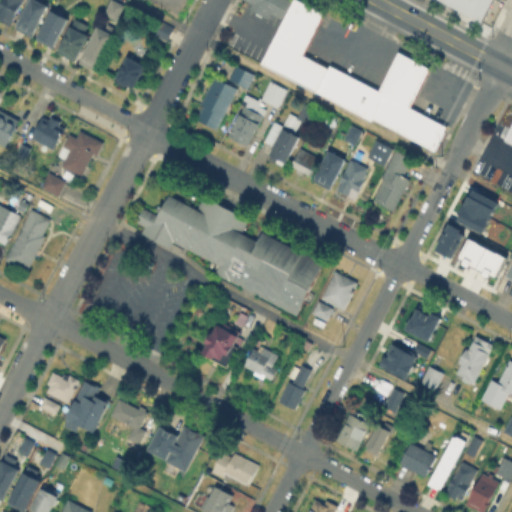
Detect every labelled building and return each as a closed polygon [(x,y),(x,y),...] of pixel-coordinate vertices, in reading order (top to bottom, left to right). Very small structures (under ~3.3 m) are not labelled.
[(23,0),(11,25),(0,19),(0,5),(2,0),(23,0)] [(38,26),(34,33),(20,25),(32,0),(38,0),(48,5),(38,26)] [(103,12),(109,0),(115,0),(123,4),(116,19),(103,12)] [(290,0),(281,19),(272,14),(270,19),(250,9),(253,4),(245,0),(290,0)] [(317,89),(263,61),(293,0),(308,0),(326,9),(304,51),(330,65),(332,62),(380,87),(391,67),(401,48),(432,65),(422,83),(412,104),(449,124),(434,151),(317,89)] [(490,0),(480,20),(441,0),(490,0)] [(38,35),(51,9),(66,17),(53,43),(38,35)] [(89,27),(85,35),(88,36),(76,61),(60,53),(77,20),(89,27)] [(155,33),(163,20),(176,28),(169,41),(155,33)] [(80,58),(96,26),(112,34),(96,66),(80,58)] [(145,66),(137,85),(121,78),(130,59),(145,66)] [(256,74),(249,88),(231,79),(238,65),(256,74)] [(207,100),(205,99),(216,77),(239,89),(232,102),(238,104),(233,113),(224,116),(217,129),(198,119),(207,100)] [(272,81),(288,89),(279,107),(263,98),(272,81)] [(249,95),(263,101),(259,109),(265,111),(249,144),(230,135),(249,95)] [(287,165),(270,156),(275,147),(265,142),(275,122),(283,126),(290,112),(301,117),(307,106),(317,111),(310,126),(303,123),(297,134),(302,136),(287,165)] [(0,113),(2,110),(19,120),(3,149),(0,146),(0,113)] [(50,163),(36,156),(41,146),(31,141),(44,116),(67,128),(50,163)] [(511,121),(511,142),(503,138),(511,121)] [(346,137),(353,124),(364,129),(357,143),(346,137)] [(72,150),(66,147),(72,134),(79,138),(82,132),(104,142),(97,157),(93,155),(83,175),(64,166),(72,150)] [(384,164),(392,147),(374,139),(366,156),(384,164)] [(292,167),(302,147),(309,150),(311,147),(322,152),(309,176),(292,167)] [(319,175),(332,148),(349,157),(335,183),(319,175)] [(388,169),(398,150),(413,159),(403,176),(411,180),(395,209),(376,199),(391,170),(388,169)] [(344,184),(340,182),(353,160),(370,170),(358,192),(360,193),(356,199),(340,190),(344,184)] [(51,173),(66,182),(59,195),(44,185),(51,173)] [(463,203),(471,187),(498,201),(490,216),(463,203)] [(225,205),(251,218),(244,233),(261,241),(265,233),(324,263),(298,314),(217,273),(221,265),(178,243),(170,246),(144,232),(147,226),(139,222),(146,208),(162,216),(172,195),(198,209),(206,194),(226,204),(225,205)] [(0,203),(21,215),(6,244),(0,240),(0,203)] [(480,235),(453,221),(463,203),(490,216),(480,235)] [(33,209),(52,219),(42,239),(45,240),(29,270),(7,259),(33,209)] [(434,248),(448,221),(465,230),(451,257),(434,248)] [(487,246),(476,268),(462,261),(464,259),(458,256),(469,236),(487,246)] [(506,256),(495,276),(490,273),(489,275),(476,268),(487,246),(506,256)] [(511,256),(503,276),(511,280),(511,256)] [(359,283),(346,308),(324,297),(337,271),(359,283)] [(334,309),(328,319),(315,312),(320,301),(334,309)] [(409,304),(423,313),(423,314),(430,318),(419,338),(396,325),(409,304)] [(243,308),(250,312),(243,324),(236,320),(243,308)] [(246,336),(229,369),(210,359),(209,359),(201,354),(219,321),(246,336)] [(464,359),(462,357),(469,345),(472,347),(478,335),(497,345),(478,380),(471,382),(456,374),(464,359)] [(385,340),(406,352),(402,360),(403,361),(395,376),(373,364),(385,340)] [(415,346),(427,352),(423,360),(411,354),(415,346)] [(280,356),(274,367),(277,369),(272,379),(266,375),(265,377),(246,366),(256,348),(262,352),(265,347),(280,356)] [(412,359),(425,366),(417,382),(404,375),(412,359)] [(511,395),(497,388),(511,359),(511,395)] [(290,380),(294,382),(296,377),(292,375),(299,363),(314,370),(295,408),(280,400),(290,380)] [(431,366),(445,373),(437,389),(423,382),(431,366)] [(70,401),(54,392),(55,390),(48,386),(56,374),(61,377),(66,369),(83,379),(70,401)] [(110,399),(94,430),(80,423),(76,431),(62,424),(67,416),(66,416),(86,378),(102,386),(98,392),(110,399)] [(61,405),(56,413),(42,406),(46,397),(61,405)] [(112,415),(120,398),(150,412),(142,427),(147,430),(138,448),(127,443),(135,426),(112,415)] [(375,420),(358,452),(337,440),(355,408),(375,420)] [(511,434),(511,416),(508,415),(502,431),(511,434)] [(386,426),(387,423),(395,427),(380,456),(367,449),(371,441),(380,423),(386,426)] [(186,425),(206,436),(191,463),(194,465),(190,473),(167,460),(186,425)] [(434,481),(458,435),(470,441),(446,487),(434,481)] [(483,440),(475,456),(467,451),(475,436),(483,440)] [(24,452),(22,458),(13,453),(20,439),(29,443),(24,452)] [(439,455),(428,477),(401,463),(413,441),(439,455)] [(64,468),(56,464),(63,450),(71,454),(64,468)] [(48,466),(46,470),(37,466),(44,451),(53,456),(48,466)] [(236,455),(237,453),(260,465),(250,486),(224,473),(223,476),(213,471),(222,453),(229,456),(231,452),(236,455)] [(505,457),(511,460),(511,481),(497,474),(505,457)] [(464,461),(479,469),(463,499),(448,492),(464,461)] [(0,467),(12,474),(0,496),(0,467)] [(502,480),(486,511),(484,511),(468,504),(484,472),(502,480)] [(25,507),(22,511),(15,511),(5,506),(19,478),(36,487),(25,507)] [(216,484),(235,495),(231,502),(236,505),(231,511),(207,511),(202,509),(216,484)] [(45,489),(59,496),(51,511),(41,511),(35,509),(45,489)] [(310,511),(318,496),(339,507),(336,511),(310,511)] [(63,511),(70,499),(94,511),(63,511)] [(135,511),(142,501),(156,509),(153,511),(135,511)]
